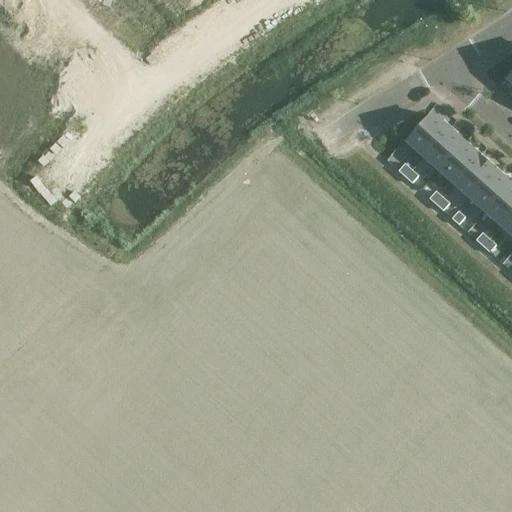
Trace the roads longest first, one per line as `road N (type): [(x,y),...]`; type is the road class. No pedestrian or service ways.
road 1 (unknown): [(281,0),(65,174)]
road 2 (residential): [(441,70),(322,140)]
